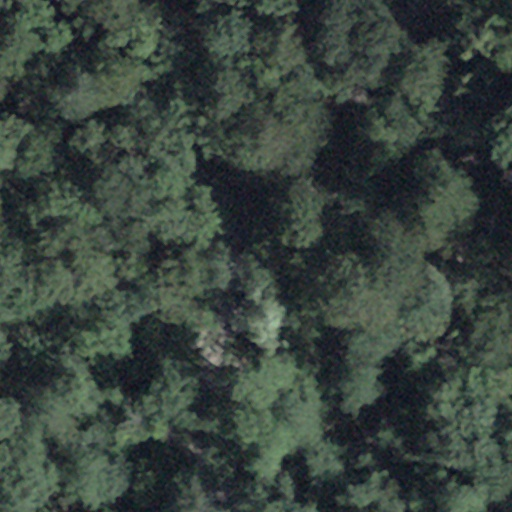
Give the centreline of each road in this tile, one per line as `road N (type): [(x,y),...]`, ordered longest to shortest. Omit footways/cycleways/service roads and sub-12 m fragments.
road 1 (track): [(243,226),(306,110),(454,0)]
road 2 (track): [(243,226),(176,511)]
